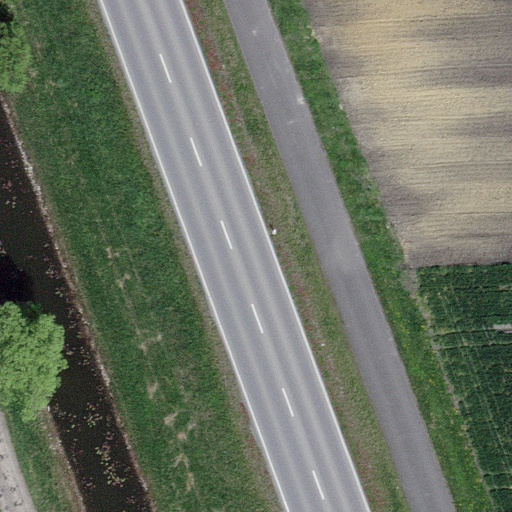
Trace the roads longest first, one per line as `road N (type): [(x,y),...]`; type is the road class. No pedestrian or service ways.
road 1 (primary): [(327,511),(139,0)]
road 2 (track): [(435,511),(247,0)]
